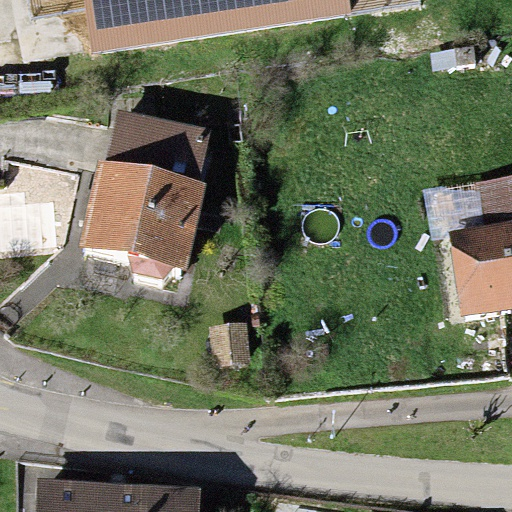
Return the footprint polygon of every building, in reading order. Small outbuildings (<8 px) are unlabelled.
[(88,0),(96,57),(248,37),(245,9),(310,0),(88,0)] [(121,130),(91,265),(182,286),(212,151),(121,130)] [(511,189),(476,193),(480,233),(511,230),(511,189)] [(511,243),(454,251),(466,335),(511,328),(511,243)] [(199,511),(200,492),(40,485),(39,511),(199,511)]
